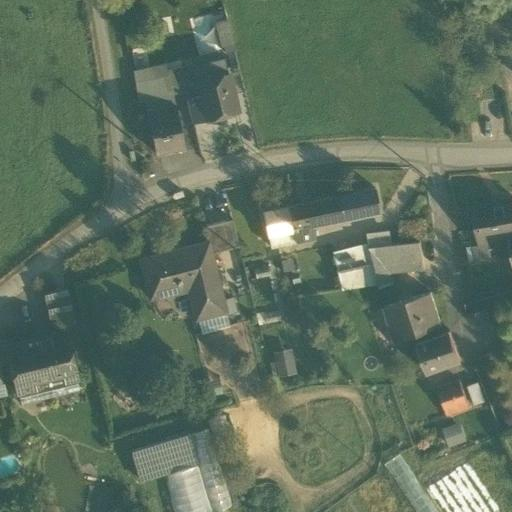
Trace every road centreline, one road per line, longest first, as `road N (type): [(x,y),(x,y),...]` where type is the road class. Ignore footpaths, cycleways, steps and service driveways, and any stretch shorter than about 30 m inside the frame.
road 1 (residential): [(511,155),(347,149),(216,173),(130,200)]
road 2 (residential): [(130,200),(98,0)]
road 3 (residential): [(130,200),(0,296)]
